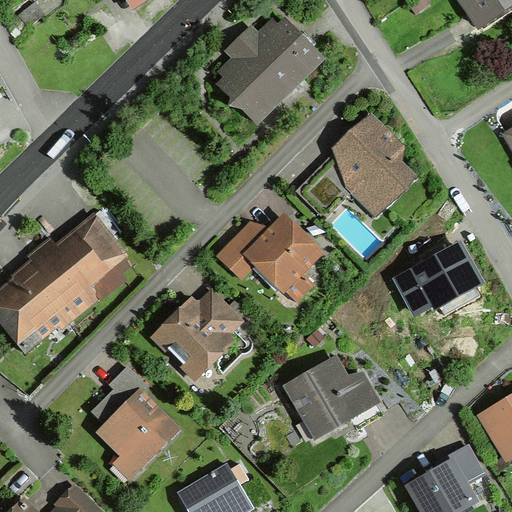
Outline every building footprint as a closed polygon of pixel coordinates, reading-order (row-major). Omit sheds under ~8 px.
[(511,0),(457,0),(476,27),(511,2),(511,0)] [(16,16),(25,27),(41,15),(33,4),(16,16)] [(283,22),(276,29),(271,24),(251,43),(251,46),(254,49),(244,58),(241,56),(238,56),(219,75),(224,80),(217,87),(229,99),(227,107),(239,110),(252,123),(318,58),(283,22)] [(379,211),(411,179),(390,158),(392,156),(392,153),(391,151),(387,147),(388,144),(387,141),(365,119),(351,133),(355,136),(349,142),(345,138),(332,152),(335,156),(298,194),(324,219),(355,188),(379,211)] [(232,272),(247,257),(294,303),(311,286),(297,272),(315,254),(282,220),(264,238),(252,226),(219,259),(232,272)] [(127,267),(91,223),(0,297),(0,326),(22,354),(37,341),(36,339),(61,318),(64,322),(94,297),(96,300),(122,279),(118,274),(127,267)] [(427,254),(431,262),(398,280),(396,287),(409,311),(416,313),(475,281),(456,248),(443,255),(439,248),(427,254)] [(180,365),(181,365),(192,376),(226,342),(222,338),(238,322),(216,300),(200,316),(188,305),(155,338),(180,365)] [(314,331),(305,340),(312,347),(321,338),(314,331)] [(364,434),(359,425),(379,413),(357,376),(344,384),(331,361),(285,387),(304,419),(301,421),(310,436),(315,438),(325,433),(322,429),(346,415),(358,437),(364,434)] [(122,456),(125,452),(139,466),(173,431),(137,394),(144,387),(125,368),(108,386),(118,396),(113,402),(107,396),(90,413),(104,426),(98,432),(122,456)] [(511,402),(484,420),(505,455),(511,450),(511,402)] [(439,469),(407,487),(421,511),(453,511),(471,502),(462,486),(481,475),(465,447),(436,464),(439,469)] [(506,466),(500,457),(488,464),(494,473),(506,466)] [(175,494),(186,511),(245,511),(250,509),(224,465),(175,494)] [(59,511),(29,511),(21,503),(12,511),(94,511),(72,489),(56,505),(61,510),(59,511)]
